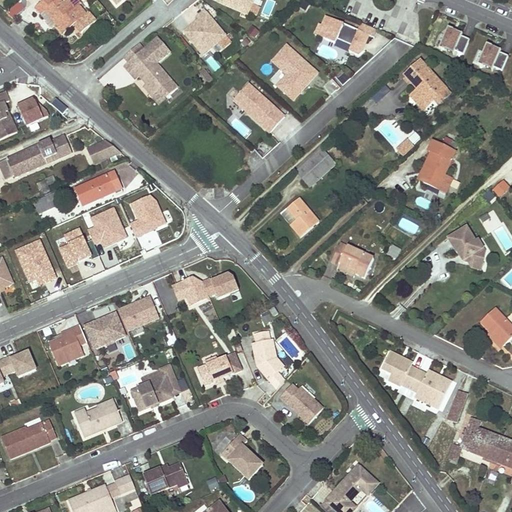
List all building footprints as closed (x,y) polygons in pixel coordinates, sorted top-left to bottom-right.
[(45,11),(54,22),(57,19),(59,22),(56,24),(64,34),(75,25),(82,34),(96,21),(89,13),(87,15),(79,5),(74,9),(66,0),(58,0),(57,1),(56,0),(44,0),(35,8),(41,15),(45,11)] [(218,0),(217,2),(248,16),(249,12),(253,5),(254,0),(218,0)] [(27,9),(21,1),(6,12),(12,20),(27,9)] [(260,8),(253,5),(249,12),(257,15),(260,8)] [(219,43),(220,42),(226,37),(205,12),(199,17),(201,19),(202,21),(200,23),(198,21),(184,33),(203,56),(219,43)] [(365,44),(369,36),(375,39),(378,31),(362,24),(358,31),(327,17),(323,26),(320,25),(316,35),(336,44),(337,40),(352,47),(349,52),(358,56),(362,52),(363,50),(360,48),(363,43),(365,44)] [(252,27),(248,33),(254,38),(259,32),(252,27)] [(463,55),(470,40),(462,37),(463,34),(462,34),(454,31),(454,30),(449,28),(440,49),(445,51),(453,54),(453,55),(454,55),(455,51),(463,55)] [(224,49),(231,43),(226,37),(220,42),(219,43),(224,49)] [(129,73),(136,80),(139,77),(146,85),(155,96),(160,91),(167,98),(178,88),(157,64),(170,52),(158,38),(144,50),(149,56),(129,73)] [(250,42),(246,38),(241,43),(245,47),(250,42)] [(129,73),(149,56),(144,50),(139,45),(124,58),(129,64),(124,68),(129,73)] [(502,72),(508,57),(500,53),(501,51),(492,47),(487,45),(478,65),(483,68),(484,67),(492,71),(494,68),(502,72)] [(287,46),(272,63),(280,69),(287,76),(277,87),(293,101),(318,74),(287,46)] [(419,91),(431,104),(435,101),(446,90),(421,63),(405,76),(419,91)] [(343,85),(352,77),(343,68),(335,76),(343,85)] [(214,80),(204,69),(200,72),(210,84),(214,80)] [(280,69),(270,80),(277,87),(287,76),(280,69)] [(340,89),(331,80),(323,88),(332,97),(340,89)] [(159,105),(167,98),(160,91),(155,96),(146,85),(143,87),(159,105)] [(248,85),(234,101),(270,134),(285,118),(248,85)] [(391,91),(386,86),(372,97),(377,102),(391,91)] [(435,101),(439,105),(450,95),(446,90),(435,101)] [(411,98),(424,111),(431,104),(419,91),(411,98)] [(0,140),(18,133),(11,117),(6,119),(4,115),(9,113),(4,104),(10,101),(6,93),(0,95),(0,140)] [(34,97),(17,105),(28,126),(48,116),(45,109),(36,101),(34,97)] [(55,98),(51,104),(64,114),(69,108),(55,98)] [(44,144),(7,160),(14,176),(15,179),(47,165),(46,163),(51,161),(51,162),(68,155),(65,148),(69,147),(65,137),(52,142),(45,146),(44,144)] [(440,191),(447,176),(445,175),(455,153),(450,150),(452,146),(438,139),(436,144),(432,143),(428,152),(431,153),(424,169),(426,170),(420,183),(440,191)] [(87,150),(94,165),(120,153),(107,142),(87,150)] [(414,147),(409,142),(404,147),(408,152),(414,147)] [(327,173),(336,165),(322,149),(296,172),(302,180),(319,164),(327,173)] [(7,160),(0,163),(0,165),(6,180),(14,176),(7,160)] [(310,188),(327,173),(319,164),(302,180),(310,188)] [(420,183),(426,170),(424,169),(418,181),(420,183)] [(114,174),(76,190),(84,206),(115,192),(116,195),(122,192),(114,174)] [(445,194),(452,179),(447,176),(440,191),(445,194)] [(45,180),(38,183),(42,193),(48,190),(45,180)] [(510,188),(502,180),(493,189),(501,197),(510,188)] [(34,203),(40,215),(59,206),(57,201),(63,198),(60,191),(34,203)] [(495,197),(490,192),(485,197),(490,202),(495,197)] [(136,237),(166,224),(156,201),(150,195),(129,204),(137,221),(130,223),(136,237)] [(297,221),(291,226),(301,238),(319,223),(299,199),(287,210),(297,221)] [(104,248),(127,238),(114,208),(91,218),(95,226),(88,229),(95,245),(102,242),(104,248)] [(287,210),(281,215),(291,226),(297,221),(287,210)] [(490,217),(487,213),(478,217),(480,222),(490,217)] [(76,263),(91,256),(79,228),(65,234),(69,244),(59,248),(68,269),(77,265),(76,263)] [(475,242),(467,228),(448,239),(457,253),(458,253),(461,251),(464,256),(463,262),(470,263),(482,266),(485,252),(478,240),(475,242)] [(40,240),(15,250),(29,283),(36,280),(38,285),(56,278),(40,240)] [(365,279),(374,260),(340,244),(332,262),(339,266),(337,269),(354,277),(355,275),(365,279)] [(396,260),(401,250),(391,245),(386,255),(396,260)] [(2,259),(0,260),(0,292),(0,293),(0,291),(0,290),(13,284),(2,259)] [(239,291),(235,280),(229,275),(212,282),(211,280),(204,283),(209,296),(216,294),(219,299),(239,291)] [(209,296),(204,283),(194,276),(173,285),(180,300),(186,297),(190,306),(210,298),(209,296)] [(160,319),(151,298),(120,311),(128,332),(160,319)] [(268,309),(274,317),(279,314),(273,305),(268,309)] [(504,347),(511,339),(511,327),(495,310),(481,324),(491,333),(504,347)] [(126,337),(116,314),(97,322),(97,324),(94,325),(93,324),(85,327),(95,350),(104,346),(107,347),(115,343),(116,341),(126,337)] [(80,346),(87,343),(81,327),(61,335),(63,338),(55,341),(49,344),(59,367),(68,363),(66,358),(74,354),(76,359),(84,356),(80,346)] [(276,357),(272,340),(270,341),(268,332),(255,335),(256,344),(253,344),(257,368),(277,391),(285,382),(278,374),(282,370),(273,360),(272,357),(276,357)] [(168,346),(177,343),(174,333),(165,336),(168,346)] [(504,347),(491,333),(488,336),(501,350),(504,347)] [(439,410),(452,383),(442,378),(439,382),(436,380),(438,376),(429,372),(427,375),(411,367),(413,364),(405,360),(404,363),(398,360),(400,357),(390,353),(382,370),(392,375),(389,381),(401,388),(402,386),(417,393),(415,398),(439,410)] [(11,358),(3,361),(9,375),(16,372),(19,379),(37,371),(29,354),(20,358),(12,361),(11,358)] [(76,359),(74,354),(66,358),(68,363),(76,359)] [(243,371),(235,354),(218,361),(206,366),(198,369),(205,387),(216,383),(224,379),(243,371)] [(284,368),(276,359),(276,357),(272,357),(273,360),(282,370),(284,368)] [(206,366),(218,361),(217,358),(205,362),(206,366)] [(0,386),(4,385),(1,378),(9,375),(3,361),(0,362),(0,386)] [(169,388),(177,385),(170,368),(142,379),(144,387),(132,392),(140,412),(152,407),(158,405),(173,398),(172,396),(169,388)] [(114,381),(112,376),(106,378),(108,384),(114,382),(114,381)] [(180,393),(177,385),(169,388),(172,396),(180,393)] [(323,409),(301,388),(298,391),(292,385),(280,398),(295,412),(296,410),(300,413),(298,415),(309,425),(323,409)] [(448,420),(457,424),(468,396),(467,395),(467,396),(461,394),(462,393),(459,392),(448,420)] [(100,412),(116,405),(113,400),(98,407),(98,409),(100,412)] [(123,423),(116,405),(100,412),(98,409),(87,414),(85,410),(75,414),(84,438),(102,431),(101,428),(105,426),(106,429),(123,423)] [(472,419),(461,448),(455,445),(449,459),(456,462),(462,449),(511,467),(511,482),(511,483),(511,442),(479,430),(482,422),(472,419)] [(49,442),(57,439),(50,422),(27,431),(27,429),(1,439),(10,460),(25,454),(24,451),(32,447),(34,451),(50,444),(49,442)] [(253,460),(251,458),(253,456),(243,447),(247,442),(240,436),(225,452),(232,458),(228,462),(249,481),(263,466),(255,458),(253,460)] [(232,458),(225,452),(222,456),(228,462),(232,458)] [(188,481),(181,465),(169,469),(163,472),(161,469),(144,476),(152,496),(177,485),(188,481)] [(349,501),(359,489),(366,495),(377,483),(358,466),(352,473),(354,474),(334,497),(332,495),(326,502),(336,511),(350,511),(355,507),(349,501)] [(334,497),(354,474),(352,473),(332,495),(334,497)] [(135,489),(130,476),(115,483),(116,484),(120,495),(135,489)] [(220,488),(215,477),(207,481),(211,491),(220,488)] [(228,483),(225,477),(219,479),(222,486),(228,483)] [(368,497),(379,485),(377,483),(366,495),(368,497)] [(120,495),(116,484),(107,488),(111,499),(120,495)] [(116,511),(111,499),(107,488),(106,486),(69,502),(73,511),(116,511)] [(226,511),(219,503),(207,511),(226,511)]
